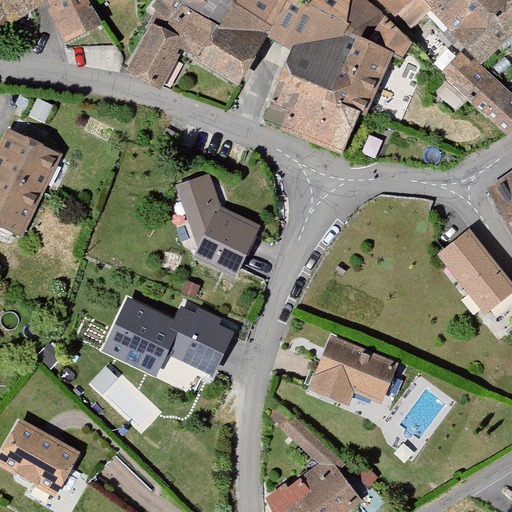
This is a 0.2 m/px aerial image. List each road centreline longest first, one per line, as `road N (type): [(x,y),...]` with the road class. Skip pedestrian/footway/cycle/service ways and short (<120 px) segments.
road 1 (residential): [(251,511),(252,378),(325,175)]
road 2 (residential): [(325,175),(173,104),(0,67)]
road 3 (residential): [(460,187),(325,175)]
